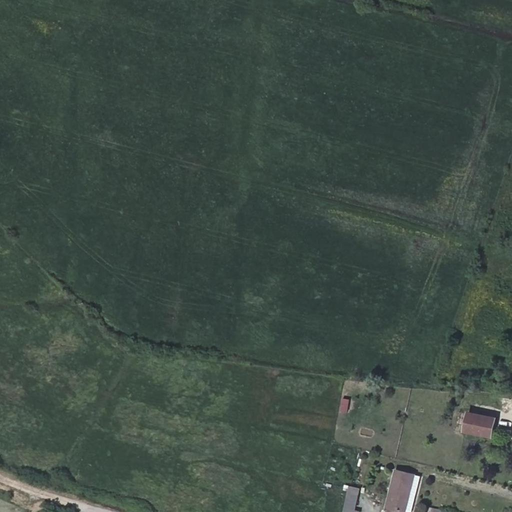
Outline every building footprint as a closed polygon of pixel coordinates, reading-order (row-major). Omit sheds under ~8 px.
[(450,410),(434,408),(433,418),(448,420),(450,410)] [(461,432),(489,438),(493,417),(464,412),(461,432)] [(410,470),(391,466),(382,498),(391,500),(402,503),(410,470)] [(356,491),(357,483),(347,481),(346,488),(356,491)] [(343,502),(353,504),(356,491),(346,488),(343,502)] [(380,511),(387,511),(391,500),(382,498),(381,504),(382,504),(380,511)] [(476,510),(481,511),(499,511),(501,507),(480,499),(476,510)] [(391,500),(387,511),(398,511),(399,510),(400,511),(402,503),(391,500)] [(343,502),(341,511),(356,511),(358,505),(353,504),(343,502)]
